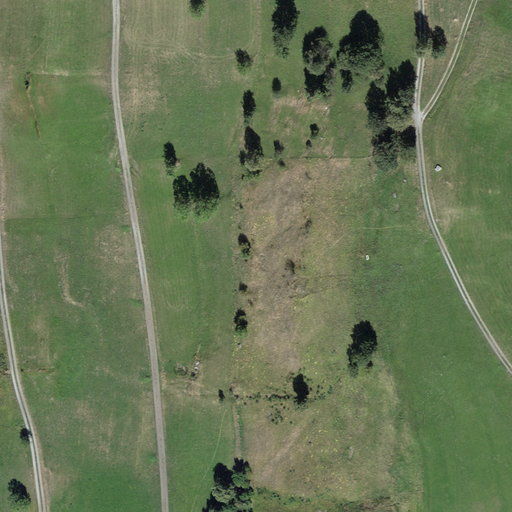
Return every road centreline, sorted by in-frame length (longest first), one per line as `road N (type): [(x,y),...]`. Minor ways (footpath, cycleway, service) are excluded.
road 1 (track): [(114,0),(112,74),(149,335),(161,511)]
road 2 (track): [(418,0),(414,96),(427,219),(511,372)]
road 3 (track): [(39,511),(0,282)]
road 4 (track): [(416,123),(441,85),(473,0)]
